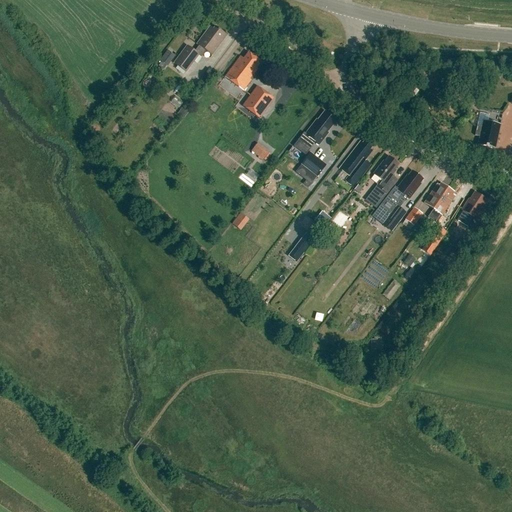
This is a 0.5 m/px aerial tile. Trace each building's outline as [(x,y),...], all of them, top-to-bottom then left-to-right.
[(209,27),(197,45),(199,46),(195,51),(199,55),(199,56),(201,58),(206,52),(212,56),(226,36),(215,28),(213,30),(209,27)] [(187,46),(173,64),(186,74),(199,55),(187,46)] [(167,67),(174,57),(167,51),(160,62),(167,67)] [(241,57),(225,78),(243,91),(255,75),(253,74),(257,70),(256,69),(259,65),(257,63),(259,61),(248,53),(244,59),(241,57)] [(209,69),(202,79),(207,83),(214,73),(209,69)] [(258,119),(273,99),(257,87),(242,107),(258,119)] [(316,120),(305,135),(319,146),(328,134),(327,133),(336,121),(324,112),(317,121),(316,120)] [(476,129),(475,136),(480,137),(478,146),(495,149),(500,126),(484,122),(483,130),(476,129)] [(360,142),(339,169),(349,177),(345,182),(353,188),(371,166),(365,161),(372,152),(370,150),(372,147),(364,142),(362,144),(360,142)] [(269,153),(257,144),(251,152),(263,161),(269,153)] [(306,183),(310,187),(330,166),(314,152),(298,170),(309,180),(306,183)] [(392,177),(394,173),(393,172),(398,165),(389,157),(384,163),(383,161),(373,174),(383,182),(378,188),(377,188),(372,193),(382,201),(386,195),(385,195),(397,180),(392,177)] [(256,181),(260,176),(253,170),(249,175),(256,181)] [(418,187),(417,186),(422,180),(412,172),(408,177),(407,176),(397,189),(396,190),(407,198),(408,199),(418,187)] [(423,204),(433,210),(442,197),(447,189),(441,184),(439,186),(437,184),(423,204)] [(384,201),(377,210),(382,215),(388,219),(383,225),(392,232),(406,214),(399,209),(407,198),(396,190),(397,189),(394,187),(384,201)] [(317,213),(329,194),(320,189),(308,208),(317,213)] [(442,197),(433,210),(427,218),(435,223),(440,215),(441,216),(454,197),(452,195),(454,193),(447,189),(442,197)] [(468,199),(461,210),(462,210),(456,220),(468,227),(474,218),(475,219),(482,208),(481,207),(485,200),(475,192),(470,200),(468,199)] [(414,227),(422,215),(413,208),(405,220),(414,227)] [(429,258),(446,232),(439,227),(421,252),(429,258)] [(457,240),(446,257),(452,261),(462,244),(457,240)] [(335,282),(339,276),(333,272),(329,277),(335,282)] [(341,287),(348,292),(352,286),(346,281),(341,287)] [(320,313),(318,320),(325,322),(327,315),(320,313)]
